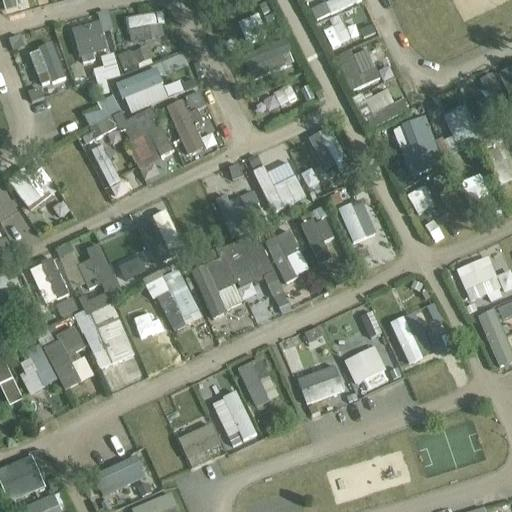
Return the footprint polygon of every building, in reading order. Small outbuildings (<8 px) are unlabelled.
[(1,0),(4,11),(18,8),(15,0),(1,0)] [(321,0),(312,5),(320,20),(356,1),(355,0),(321,0)] [(72,29),(80,58),(117,48),(108,11),(97,13),(100,22),(72,29)] [(128,18),(132,44),(162,40),(158,14),(128,18)] [(357,37),(329,48),(338,69),(353,62),(358,75),(348,79),(353,91),(375,83),(357,37)] [(246,63),(253,80),(288,67),(281,49),(246,63)] [(92,138),(124,127),(114,97),(97,103),(100,111),(85,116),(92,138)] [(169,106),(186,156),(203,150),(186,101),(169,106)] [(450,156),(482,145),(467,106),(444,114),(453,138),(444,141),(450,156)] [(426,117),(403,126),(412,148),(401,153),(404,160),(392,165),(400,185),(406,183),(405,179),(444,164),(426,117)] [(157,126),(126,146),(142,171),(174,150),(157,126)] [(76,138),(45,159),(65,190),(97,170),(76,138)] [(90,153),(110,188),(122,182),(102,146),(90,153)] [(511,179),(511,159),(506,162),(501,148),(489,152),(498,184),(511,179)] [(25,169),(7,179),(27,213),(59,194),(42,166),(28,174),(25,169)] [(278,209),(292,205),(286,187),(272,191),(278,209)] [(230,201),(233,222),(257,219),(254,197),(230,201)] [(298,219),(319,268),(347,256),(327,207),(298,219)] [(265,244),(286,284),(311,271),(290,231),(265,244)] [(237,291),(274,272),(256,239),(189,274),(213,319),(244,303),(237,291)] [(170,333),(202,318),(178,264),(146,279),(170,333)] [(401,306),(388,312),(412,365),(439,353),(430,331),(415,337),(401,306)] [(27,364),(21,368),(27,381),(38,375),(45,389),(57,383),(40,348),(23,357),(27,364)] [(0,387),(10,409),(24,404),(2,357),(0,358),(0,387)] [(260,359),(238,369),(248,389),(270,379),(260,359)] [(420,483),(484,465),(478,446),(441,456),(437,443),(432,444),(427,426),(387,437),(396,466),(399,466),(401,473),(416,469),(420,483)] [(442,455),(475,445),(472,435),(440,445),(442,455)] [(44,450),(0,469),(0,482),(10,505),(47,489),(42,477),(53,472),(44,450)] [(137,458),(93,479),(100,492),(113,486),(116,493),(146,479),(142,473),(144,472),(137,458)] [(17,511),(62,511),(55,495),(17,511)]
